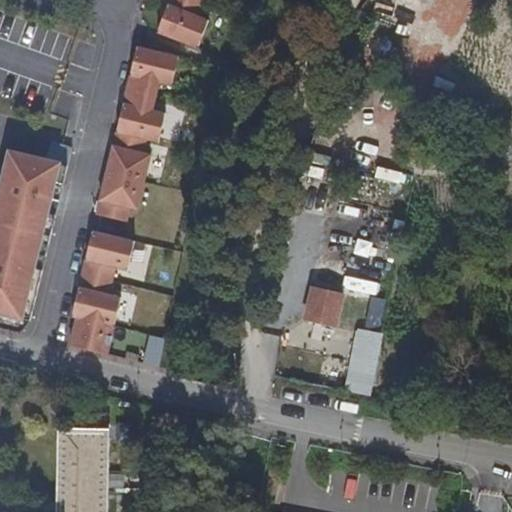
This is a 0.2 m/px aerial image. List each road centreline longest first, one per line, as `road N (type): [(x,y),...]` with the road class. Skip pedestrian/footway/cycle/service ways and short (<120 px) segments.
road 1 (unclassified): [(36,356),(511,456)]
road 2 (track): [(246,401),(273,220),(331,32),(351,0)]
road 3 (unknown): [(255,341),(300,186),(319,151),(349,143),(415,167),(449,168),(511,152)]
road 4 (residential): [(117,9),(36,356)]
